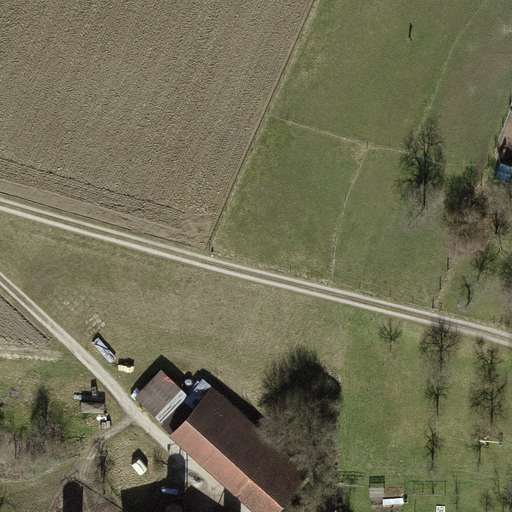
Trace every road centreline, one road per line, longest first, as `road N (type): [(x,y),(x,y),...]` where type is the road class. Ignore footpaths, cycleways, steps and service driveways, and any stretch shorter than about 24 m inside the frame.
road 1 (track): [(0,204),(511,341)]
road 2 (track): [(0,279),(109,378)]
road 3 (track): [(88,511),(88,463),(135,406)]
